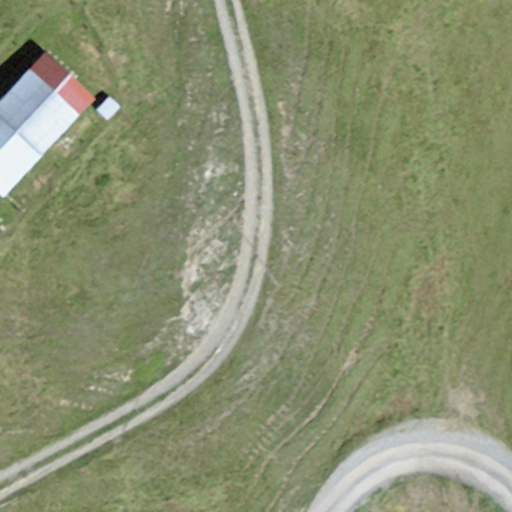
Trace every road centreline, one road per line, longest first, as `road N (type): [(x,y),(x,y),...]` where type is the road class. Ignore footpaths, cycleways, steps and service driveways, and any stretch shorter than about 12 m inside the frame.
road 1 (track): [(0,487),(185,380),(229,330),(248,285),(258,147),(226,0)]
road 2 (track): [(511,491),(466,465),(415,460),(370,473),(330,511)]
